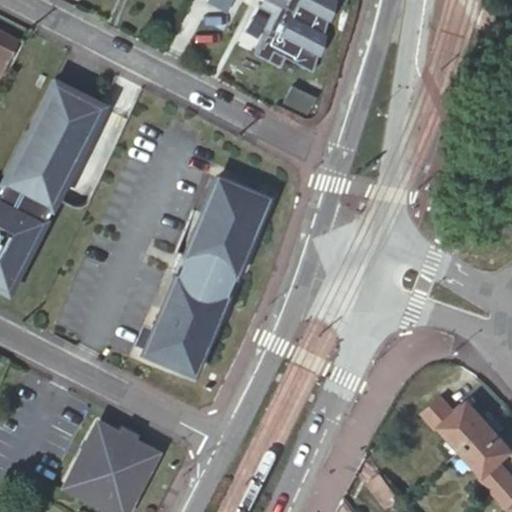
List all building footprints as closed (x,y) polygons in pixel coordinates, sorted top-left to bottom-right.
[(322,56),(327,35),(325,34),(329,19),(332,20),(337,0),(207,0),(208,0),(228,11),(233,0),(275,0),(280,3),(279,4),(281,6),(277,13),(275,12),(274,13),(277,14),(268,31),(266,30),(265,32),(253,53),(280,67),(285,57),(314,72),(319,55),(322,56)] [(275,0),(263,0),(260,6),(265,9),(255,27),(265,32),(266,30),(268,31),(277,14),(274,13),(275,12),(277,13),(281,6),(279,4),(280,3),(275,0)] [(0,72),(16,40),(0,31),(0,72)] [(0,288),(4,291),(99,104),(51,80),(0,179),(0,288)] [(293,86),(285,102),(307,114),(315,97),(293,86)] [(265,197),(215,176),(182,254),(179,253),(171,270),(175,272),(142,350),(191,371),(223,296),(224,297),(234,272),(233,272),(265,197)] [(441,426),(460,449),(497,417),(491,410),(485,416),(470,399),(454,411),(440,394),(420,413),(436,431),(441,426)] [(497,417),(460,449),(483,475),(479,478),(492,493),(511,475),(500,462),(511,450),(511,445),(499,432),(506,427),(497,417)] [(98,424),(67,486),(117,511),(123,511),(154,452),(134,442),(137,435),(122,427),(118,434),(98,424)] [(511,475),(492,493),(508,511),(509,510),(511,508),(511,475)] [(385,478),(373,487),(391,511),(403,502),(385,478)]
